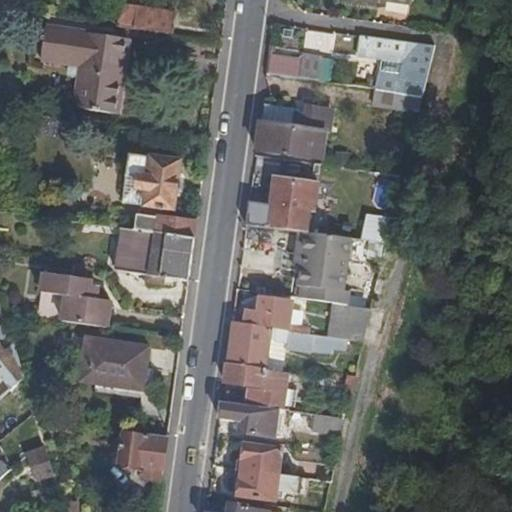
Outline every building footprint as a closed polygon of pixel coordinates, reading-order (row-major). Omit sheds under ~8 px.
[(178,30),(181,10),(122,3),(119,22),(143,26),(178,30)] [(76,104),(121,110),(130,35),(49,25),(44,58),(82,63),(76,104)] [(435,43),(362,32),(359,52),(409,61),(406,76),(378,73),(376,88),(423,95),(435,43)] [(304,48),(300,76),(330,80),(334,56),(324,54),(324,52),(304,48)] [(302,58),(269,53),(266,70),(299,76),(302,58)] [(423,95),(376,88),(373,104),(419,111),(423,95)] [(261,108),(259,121),(292,126),(294,119),(305,120),(306,115),(261,108)] [(294,119),(292,126),(324,131),(325,131),(328,115),(306,111),(306,115),(305,120),(294,119)] [(259,121),(255,154),(321,162),(324,131),(292,126),(259,121)] [(138,202),(173,207),(178,160),(131,152),(128,176),(136,176),(135,190),(139,190),(138,202)] [(388,245),(405,174),(377,170),(360,241),(388,245)] [(249,199),(245,223),(303,232),(305,232),(313,179),(274,173),(269,202),(249,199)] [(138,202),(139,190),(135,190),(136,176),(128,176),(126,201),(138,202)] [(156,232),(158,219),(158,216),(139,214),(137,229),(145,230),(156,232)] [(194,237),(196,221),(158,215),(158,216),(158,219),(156,232),(194,237)] [(188,279),(194,237),(156,232),(145,230),(137,229),(120,226),(115,268),(188,279)] [(305,232),(303,232),(295,282),(299,283),(297,295),(342,302),(347,303),(350,287),(343,287),(350,239),(305,232)] [(86,273),(87,264),(73,261),(72,271),(86,273)] [(37,317),(106,327),(110,299),(95,297),(97,284),(88,283),(89,273),(86,273),(72,271),(43,266),(37,317)] [(247,310),(244,323),(304,331),(305,322),(285,320),(287,301),(260,297),(257,311),(247,310)] [(347,303),(342,302),(337,335),(352,336),(366,338),(373,306),(347,303)] [(0,395),(22,376),(2,311),(0,313),(0,395)] [(232,322),(226,363),(267,369),(270,339),(285,341),(284,348),(335,354),(336,348),(337,335),(304,331),(244,323),(232,322)] [(350,350),(352,336),(337,335),(336,348),(350,350)] [(140,389),(146,347),(85,339),(78,380),(140,389)] [(270,339),(267,369),(282,371),(284,348),(285,341),(270,339)] [(245,406),(273,409),(279,410),(284,371),(282,371),(267,369),(226,363),(224,381),(247,384),(245,406)] [(354,389),(356,381),(345,379),(344,387),(354,389)] [(221,403),(218,419),(236,421),(235,429),(271,433),(273,409),(245,406),(221,403)] [(344,431),(347,419),(315,415),(313,427),(344,431)] [(160,485),(166,438),(120,431),(116,465),(141,469),(152,470),(150,484),(160,485)] [(235,454),(233,466),(278,472),(281,447),(246,443),(244,455),(235,454)] [(51,473),(43,446),(27,452),(35,479),(51,473)] [(278,472),(233,466),(232,479),(240,480),(238,494),(273,498),(274,492),(295,495),(299,474),(278,472)] [(139,483),(150,484),(152,470),(141,469),(139,483)] [(219,511),(206,510),(205,511),(262,511),(264,507),(229,503),(228,511),(219,511)]
